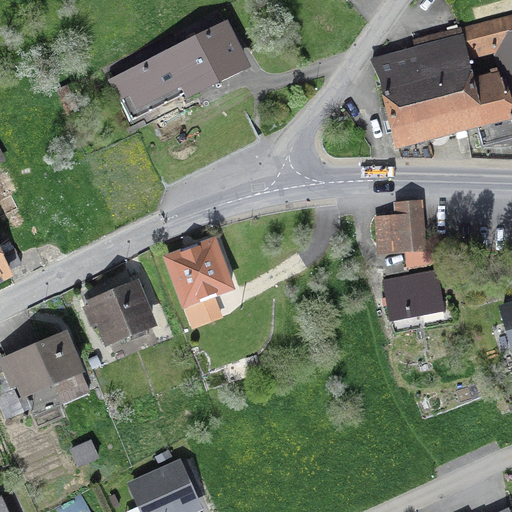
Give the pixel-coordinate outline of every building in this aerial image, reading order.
[(511,20),(379,53),(402,146),(484,125),(489,147),(503,148),(511,146),(511,20)] [(132,120),(241,65),(222,28),(113,83),(132,120)] [(244,110),(167,148),(181,174),(258,137),(244,110)] [(162,183),(181,174),(167,148),(149,157),(162,183)] [(382,253),(424,249),(420,206),(396,208),(397,221),(380,222),(379,220),(382,253)] [(0,275),(21,265),(10,241),(0,245),(0,275)] [(167,259),(184,305),(230,288),(213,242),(167,259)] [(437,272),(383,282),(389,320),(444,310),(437,272)] [(108,341),(150,324),(135,286),(86,308),(92,324),(100,321),(108,341)] [(511,306),(503,309),(511,342),(511,306)] [(26,354),(5,364),(14,385),(20,383),(23,390),(41,383),(42,386),(54,380),(64,403),(88,393),(62,336),(41,345),(41,349),(26,355),(26,354)] [(96,456),(90,442),(71,451),(78,464),(96,456)] [(199,511),(180,466),(161,475),(154,472),(151,479),(132,488),(142,511),(199,511)] [(0,496),(0,511),(8,511),(0,494),(0,496)]
